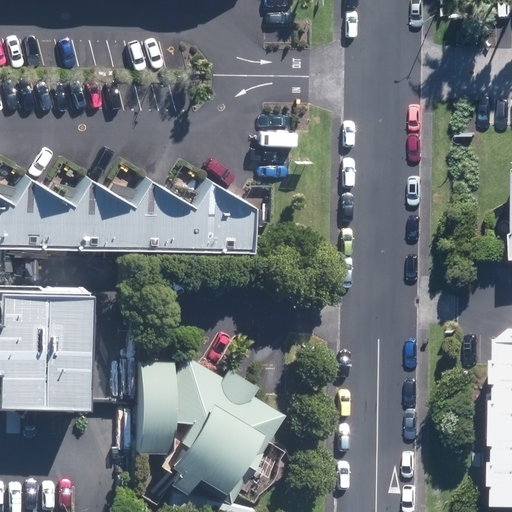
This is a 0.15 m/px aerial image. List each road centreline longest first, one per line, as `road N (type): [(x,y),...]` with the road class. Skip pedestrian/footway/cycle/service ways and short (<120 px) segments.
road 1 (residential): [(375,511),(383,0)]
road 2 (unknown): [(168,299),(379,300)]
road 3 (unknown): [(382,81),(511,81)]
